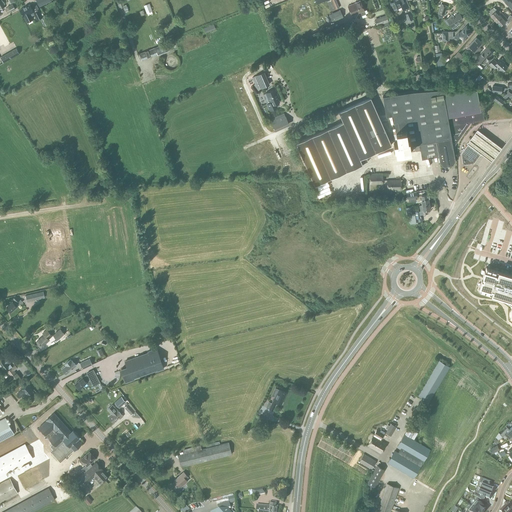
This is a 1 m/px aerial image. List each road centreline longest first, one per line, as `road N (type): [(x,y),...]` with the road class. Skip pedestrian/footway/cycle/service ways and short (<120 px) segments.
road 1 (unclassified): [(169,511),(0,322)]
road 2 (residential): [(268,137),(379,89),(511,80)]
road 3 (tertiary): [(295,511),(313,413),(374,322)]
road 4 (unknown): [(433,171),(418,100),(473,91),(477,115),(469,124)]
road 5 (unclassified): [(511,363),(419,284)]
road 6 (unclassified): [(413,292),(506,369)]
